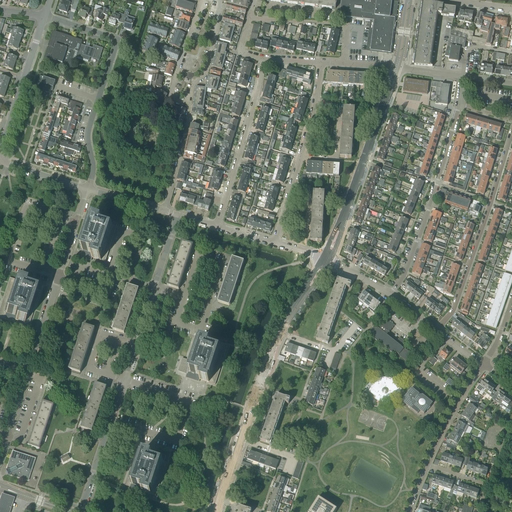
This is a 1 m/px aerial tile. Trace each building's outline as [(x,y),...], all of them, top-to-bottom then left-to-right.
[(63,0),(63,2),(62,1),(62,2),(61,2),(61,3),(60,4),(60,5),(60,6),(59,11),(60,11),(61,11),(61,12),(62,12),(63,12),(64,12),(67,13),(69,5),(72,6),(71,9),(75,11),(79,0),(78,0),(73,0),(63,0)] [(192,14),(195,4),(181,0),(177,0),(176,7),(175,7),(174,8),(192,14)] [(247,9),(250,0),(249,0),(224,0),(224,2),(247,9)] [(335,9),(335,0),(318,0),(318,7),(335,9)] [(335,0),(334,16),(374,21),(370,50),(390,53),(396,5),(394,3),(374,0),(335,0)] [(429,66),(436,16),(436,14),(437,14),(454,17),(456,9),(443,7),(443,6),(442,7),(420,3),(418,19),(419,19),(413,64),(422,65),(431,66),(429,66)] [(91,16),(93,8),(89,7),(88,10),(83,8),(81,13),(80,12),(78,17),(85,19),(86,15),(91,16)] [(107,17),(108,16),(109,11),(101,8),(100,11),(96,10),(95,14),(96,14),(95,19),(101,21),(103,15),(107,17)] [(167,16),(171,17),(173,10),(167,8),(165,16),(167,16)] [(174,19),(189,23),(190,19),(191,19),(192,17),(191,16),(177,11),(174,19)] [(465,22),(466,12),(460,11),(458,21),(465,22)] [(473,12),(466,12),(465,22),(471,23),(473,12)] [(124,16),(124,15),(119,13),(118,16),(113,14),(112,19),(110,19),(108,23),(115,26),(116,22),(121,23),(124,16)] [(485,16),(478,13),(476,19),(477,20),(475,25),(481,27),(482,27),(485,16)] [(486,14),(485,16),(482,27),(481,27),(479,32),(483,33),(488,35),(490,27),(490,26),(491,24),(493,16),(486,14)] [(135,18),(124,15),(124,16),(121,23),(125,24),(124,28),(131,31),(131,30),(132,30),(134,26),(132,25),(135,18)] [(508,19),(501,18),(500,27),(500,29),(504,30),(503,38),(508,38),(510,32),(510,29),(506,28),(508,19)] [(176,28),(186,31),(189,23),(179,20),(176,28)] [(495,24),(491,24),(490,26),(490,27),(488,35),(486,40),(485,45),(490,46),(494,30),(495,24)] [(161,27),(155,25),(153,34),(158,36),(161,27)] [(12,31),(11,34),(21,37),(23,31),(16,29),(16,28),(11,27),(9,30),(12,31)] [(169,29),(161,27),(158,36),(166,38),(169,29)] [(455,29),(454,29),(454,30),(452,37),(465,40),(465,42),(472,43),(472,38),(473,32),(466,31),(463,30),(455,29)] [(185,34),(175,30),(173,35),(183,39),(185,34)] [(76,57),(81,45),(82,41),(67,36),(67,35),(59,32),(59,34),(52,31),(49,41),(51,42),(50,45),(48,45),(46,52),(45,54),(43,62),(72,71),(76,57)] [(19,44),(21,37),(11,34),(9,40),(19,44)] [(183,39),(173,35),(171,40),(181,44),(183,39)] [(158,40),(148,36),(146,41),(156,45),(158,40)] [(278,37),(272,36),(269,47),(275,48),(277,40),(278,37)] [(465,42),(465,40),(452,37),(450,36),(445,57),(449,57),(448,61),(458,62),(460,48),(464,49),(465,42)] [(17,50),(19,44),(9,40),(7,47),(17,50)] [(181,44),(171,40),(169,45),(179,49),(181,44)] [(226,48),(228,42),(220,40),(219,43),(216,43),(215,47),(227,50),(227,49),(226,48)] [(156,45),(146,41),(144,46),(154,50),(156,45)] [(295,46),(297,46),(297,43),(290,41),(289,43),(287,51),(287,52),(290,52),(293,52),(295,46)] [(304,41),(304,43),(302,51),(308,52),(310,44),(310,42),(304,41)] [(92,49),(81,45),(76,57),(88,61),(89,58),(99,61),(103,48),(93,45),(92,49)] [(154,50),(144,46),(142,51),(153,55),(154,50)] [(170,49),(162,46),(159,55),(166,58),(170,49)] [(175,51),(170,49),(166,58),(171,60),(175,51)] [(180,53),(175,51),(171,60),(177,62),(180,53)] [(6,55),(4,61),(14,64),(16,58),(6,55)] [(508,77),(510,64),(511,56),(508,56),(507,67),(503,66),(502,76),(508,77)] [(244,59),(242,65),(243,65),(242,68),(251,71),(251,70),(252,70),(253,67),(252,67),(252,65),(249,63),(250,60),(244,59)] [(12,70),(14,64),(4,61),(2,67),(12,70)] [(174,66),(159,61),(156,70),(160,70),(160,68),(162,68),(173,71),(174,66)] [(502,76),(503,66),(503,68),(496,67),(495,75),(502,76)] [(156,70),(149,68),(148,72),(149,73),(153,73),(159,75),(160,71),(161,71),(163,71),(165,72),(164,74),(171,76),(173,71),(162,68),(160,68),(160,70),(156,70)] [(211,68),(210,74),(220,76),(221,71),(211,68)] [(311,74),(304,72),(302,80),(302,82),(307,84),(309,85),(312,78),(310,77),(311,74)] [(153,75),(153,73),(149,73),(149,75),(152,76),(151,82),(156,83),(156,81),(162,83),(163,77),(153,75)] [(247,82),(249,76),(241,74),(239,80),(247,82)] [(269,75),(267,81),(275,83),(276,77),(269,75)] [(0,76),(0,83),(7,85),(9,79),(0,76)] [(44,88),(51,91),(52,91),(55,81),(40,76),(35,90),(43,92),(44,88)] [(429,82),(405,79),(403,91),(411,92),(427,95),(429,82)] [(245,88),(247,82),(239,80),(237,86),(245,88)] [(161,88),(162,83),(156,81),(156,83),(151,82),(150,86),(150,88),(151,89),(151,92),(155,91),(155,89),(155,87),(161,88)] [(273,89),(275,83),(267,81),(265,87),(273,89)] [(431,82),(431,83),(431,87),(436,88),(435,97),(436,97),(435,104),(447,106),(448,101),(447,101),(449,86),(450,86),(442,85),(443,84),(441,84),(442,83),(432,82),(431,82)] [(235,92),(233,96),(236,97),(244,100),(246,94),(238,91),(237,92),(235,91),(236,89),(228,86),(227,89),(235,92)] [(158,91),(156,96),(165,99),(167,94),(166,94),(158,91)] [(270,98),(271,95),(264,92),(262,98),(266,99),(265,102),(272,104),(274,99),(270,98)] [(69,101),(56,96),(52,108),(50,108),(49,110),(57,113),(59,108),(63,110),(64,107),(67,108),(69,101)] [(163,105),(165,99),(156,96),(154,102),(163,105)] [(236,97),(234,103),(242,105),(244,100),(236,97)] [(296,103),(298,103),(306,106),(307,99),(297,97),(296,103)] [(82,105),(69,101),(67,108),(69,109),(68,111),(73,113),(71,118),(79,120),(80,117),(78,117),(82,105)] [(241,111),(242,105),(234,103),(232,109),(241,111)] [(271,108),(271,106),(264,104),(263,107),(262,107),(260,113),(268,115),(269,109),(270,109),(271,108)] [(177,118),(184,119),(185,109),(179,108),(177,118)] [(203,110),(192,108),(191,115),(203,117),(204,110),(203,110)] [(302,117),(304,111),(296,109),(294,108),(292,114),(302,117)] [(343,108),(342,126),(344,126),(344,124),(353,125),(354,108),(343,108)] [(239,117),(241,111),(232,109),(231,115),(239,117)] [(56,118),(57,113),(49,110),(48,113),(51,114),(48,121),(58,124),(60,119),(56,118)] [(227,119),(228,116),(220,113),(218,121),(220,122),(221,118),(227,119)] [(300,123),(302,117),(292,114),(291,119),(290,119),(289,122),(296,124),(297,122),(300,123)] [(393,114),(391,120),(397,122),(399,117),(393,114)] [(438,115),(436,121),(443,123),(445,117),(442,116),(438,115)] [(469,125),(472,117),(466,115),(463,123),(469,125)] [(475,127),(478,118),(472,117),(469,125),(475,127)] [(78,123),(79,120),(71,118),(70,122),(65,121),(64,126),(74,129),(76,122),(78,123)] [(264,126),(266,121),(258,119),(257,118),(256,122),(257,122),(257,124),(264,126)] [(481,129),(484,120),(478,118),(475,127),(481,129)] [(395,128),(397,122),(391,120),(389,126),(395,128)] [(487,130),(489,122),(484,120),(481,129),(487,130)] [(57,129),(58,124),(48,121),(46,128),(44,127),(43,130),(51,132),(52,128),(57,129)] [(295,128),(296,124),(289,122),(287,122),(286,121),(285,125),(286,125),(285,131),(287,132),(294,134),(296,128),(295,128)] [(493,132),(495,124),(489,122),(487,130),(493,132)] [(191,124),(189,130),(198,132),(198,129),(203,130),(203,131),(207,132),(208,129),(195,125),(191,124)] [(235,129),(236,127),(229,124),(227,131),(234,133),(234,132),(235,132),(236,129),(235,129)] [(262,132),(264,126),(257,124),(255,130),(256,131),(255,134),(263,136),(263,133),(262,132)] [(352,142),(353,125),(344,124),(344,126),(342,126),(341,139),(343,139),(343,141),(352,142)] [(501,125),(495,124),(493,132),(499,134),(498,137),(497,136),(496,140),(500,141),(503,130),(500,129),(501,125)] [(71,139),(74,129),(64,126),(62,131),(67,132),(65,137),(71,139)] [(434,127),(432,126),(431,129),(428,129),(427,131),(433,133),(439,135),(441,129),(434,127)] [(49,137),(51,132),(43,130),(42,132),(44,133),(42,140),(52,144),(55,144),(56,139),(49,137)] [(392,136),(393,133),(387,131),(385,137),(398,142),(399,139),(392,136)] [(293,140),(294,134),(287,132),(285,137),(293,140)] [(262,139),(263,136),(255,134),(254,137),(251,135),(249,141),(257,143),(258,138),(262,139)] [(291,145),(293,140),(285,137),(282,136),(281,142),(284,143),(291,145)] [(398,142),(385,137),(383,142),(389,145),(390,142),(398,145),(399,142),(398,142)] [(351,158),(352,142),(343,141),(343,139),(341,139),(340,158),(351,158)] [(55,144),(52,144),(42,140),(39,150),(44,152),(46,147),(51,149),(51,146),(54,147),(55,144)] [(64,156),(67,157),(71,144),(61,141),(59,147),(64,148),(63,153),(65,153),(64,156)] [(462,149),(463,143),(455,141),(454,146),(462,149)] [(389,145),(383,142),(381,148),(387,150),(390,151),(392,152),(393,149),(388,148),(389,145)] [(289,151),(291,145),(284,143),(282,149),(281,148),(280,152),(287,154),(288,151),(289,151)] [(81,148),(71,144),(67,157),(70,158),(71,155),(73,156),(74,151),(79,153),(81,148)] [(460,155),(462,149),(454,146),(452,152),(460,155)] [(253,155),(255,149),(247,147),(246,153),(253,155)] [(227,156),(229,150),(222,148),(220,154),(227,156)] [(45,165),(47,158),(43,156),(44,152),(39,150),(36,160),(43,162),(42,165),(45,165)] [(196,155),(184,152),(183,158),(193,160),(193,158),(196,159),(195,160),(201,161),(202,157),(196,155)] [(458,161),(460,155),(452,152),(450,158),(458,161)] [(251,161),(253,155),(246,153),(244,159),(247,160),(247,163),(254,165),(255,162),(251,161)] [(279,157),(277,163),(288,166),(289,160),(286,159),(287,156),(279,154),(278,157),(279,157)] [(55,166),(59,156),(54,155),(52,159),(47,158),(45,165),(48,166),(48,164),(55,166)] [(64,172),(67,164),(62,162),(64,158),(59,156),(55,166),(62,168),(61,171),(64,172)] [(456,167),(458,161),(450,158),(448,164),(456,167)] [(492,167),(494,161),(487,159),(484,158),(483,161),(486,162),(485,165),(492,167)] [(224,168),(226,162),(218,159),(216,165),(224,168)] [(71,165),(67,164),(64,172),(67,173),(68,170),(75,173),(78,162),(73,161),(71,165)] [(288,166),(277,163),(276,166),(279,166),(278,169),(286,172),(288,166)] [(455,173),(456,167),(448,164),(447,170),(455,173)] [(244,168),(242,173),(250,176),(252,176),(253,173),(250,173),(251,170),(252,170),(253,167),(246,165),(245,168),(244,168)] [(186,176),(188,170),(180,168),(178,174),(186,176)] [(213,169),(211,177),(220,180),(222,174),(218,173),(219,170),(213,169)] [(284,178),(286,172),(278,169),(277,175),(284,178)] [(453,179),(455,173),(447,170),(445,176),(453,179)] [(186,176),(178,174),(176,180),(184,182),(186,183),(186,182),(188,177),(186,176)] [(282,183),(284,178),(277,175),(273,174),(272,180),(271,183),(278,185),(279,182),(282,183)] [(487,184),(488,178),(482,176),(479,175),(477,181),(480,182),(487,184)] [(453,179),(445,176),(443,182),(451,185),(453,179)] [(218,185),(220,180),(211,177),(209,183),(218,185)] [(248,181),(240,179),(239,179),(239,182),(239,185),(246,187),(248,181)] [(416,180),(414,185),(421,188),(423,182),(416,180)] [(485,189),(487,184),(480,182),(477,181),(476,187),(478,187),(485,189)] [(278,185),(271,183),(268,182),(268,185),(267,188),(270,189),(269,192),(276,194),(277,194),(278,194),(278,192),(278,191),(277,191),(278,188),(277,188),(278,185)] [(217,192),(218,185),(209,183),(207,189),(217,192)] [(246,187),(239,185),(238,185),(237,187),(237,188),(238,188),(237,191),(238,191),(237,194),(245,196),(245,193),(244,193),(246,187)] [(419,194),(421,188),(414,185),(412,191),(419,194)] [(313,191),(312,209),(314,210),(314,208),(323,209),(324,192),(313,191)] [(417,199),(419,194),(412,191),(409,196),(417,199)] [(179,201),(186,203),(188,196),(189,194),(181,192),(179,201)] [(449,193),(445,204),(450,206),(454,194),(449,193)] [(233,196),(231,202),(239,204),(241,205),(243,199),(244,199),(245,196),(237,194),(236,197),(233,196)] [(450,206),(449,207),(454,208),(458,196),(454,194),(450,206)] [(504,202),(506,196),(499,194),(498,199),(504,202)] [(195,198),(188,196),(186,203),(193,205),(197,206),(199,201),(199,199),(195,198)] [(414,205),(417,199),(409,196),(407,202),(414,205)] [(458,196),(454,208),(458,210),(463,197),(458,196)] [(463,197),(458,210),(463,211),(467,199),(465,199),(465,198),(463,197)] [(467,199),(463,211),(467,213),(469,205),(471,201),(467,199)] [(203,202),(199,201),(197,206),(197,208),(208,211),(210,204),(210,202),(204,200),(203,202)] [(479,203),(473,201),(469,214),(475,216),(476,213),(478,214),(480,208),(477,207),(479,203)] [(241,205),(239,204),(231,202),(229,208),(237,210),(240,211),(241,205)] [(414,205),(407,202),(405,208),(412,211),(414,205)] [(271,212),(273,206),(266,203),(264,209),(271,212)] [(237,210),(229,208),(228,214),(235,216),(238,216),(240,211),(237,210)] [(322,225),(323,209),(314,208),(314,210),(312,209),(311,223),(313,223),(313,225),(322,225)] [(410,216),(412,211),(405,208),(403,213),(410,216)] [(496,209),(494,215),(500,217),(502,212),(496,209)] [(441,214),(433,211),(431,217),(439,220),(444,222),(445,219),(443,218),(440,217),(441,214)] [(498,223),(500,217),(494,215),(492,221),(498,223)] [(246,225),(252,227),(255,219),(249,217),(246,225)] [(439,220),(431,217),(429,223),(437,226),(438,223),(443,225),(444,222),(439,220)] [(101,221),(92,218),(91,222),(91,221),(81,250),(82,251),(81,254),(80,254),(79,257),(91,261),(92,258),(90,258),(102,221),(101,221)] [(118,223),(102,218),(101,221),(102,221),(90,258),(92,258),(105,262),(118,223)] [(401,218),(398,223),(406,226),(408,220),(401,218)] [(260,221),(255,219),(252,227),(252,228),(255,229),(255,228),(256,228),(258,228),(260,221)] [(264,230),(266,223),(267,220),(264,219),(263,222),(260,221),(258,228),(264,230)] [(497,229),(498,223),(492,221),(490,226),(497,229)] [(272,224),(266,223),(264,230),(264,231),(266,232),(267,232),(267,231),(270,232),(272,224)] [(321,242),(322,225),(313,225),(313,223),(311,223),(310,241),(321,242)] [(403,232),(406,226),(398,223),(396,229),(403,232)] [(436,229),(437,226),(429,223),(427,229),(435,232),(436,229)] [(474,226),(465,223),(464,226),(459,224),(458,227),(458,226),(458,227),(472,232),(474,226)] [(495,234),(497,229),(490,226),(488,232),(495,234)] [(470,238),(472,232),(458,227),(457,230),(460,231),(464,232),(464,234),(462,233),(461,235),(463,235),(463,236),(470,238)] [(401,237),(403,232),(396,229),(394,234),(401,237)] [(433,237),(435,232),(427,229),(425,235),(433,237)] [(352,230),(350,235),(357,238),(359,232),(352,230)] [(493,240),(495,234),(488,232),(486,238),(493,240)] [(399,243),(401,237),(394,234),(392,240),(399,243)] [(431,243),(433,237),(425,235),(423,240),(431,243)] [(470,238),(463,236),(461,241),(468,244),(470,238)] [(491,243),(493,240),(486,238),(484,243),(492,246),(493,244),(491,243)] [(397,248),(399,243),(392,240),(389,245),(397,248)] [(466,250),(468,244),(461,241),(459,241),(456,240),(455,242),(460,244),(459,247),(466,250)] [(182,241),(177,256),(188,260),(193,245),(182,241)] [(353,249),(355,243),(348,241),(346,247),(353,249)] [(492,246),(484,243),(482,249),(489,251),(491,246),(492,246)] [(430,247),(422,244),(419,250),(428,253),(430,254),(431,251),(429,250),(430,247)] [(394,254),(397,248),(389,245),(387,251),(394,254)] [(351,255),(353,249),(346,247),(344,253),(351,255)] [(464,255),(466,250),(459,247),(457,253),(464,255)] [(487,257),(489,251),(482,249),(480,255),(487,257)] [(426,259),(428,253),(419,250),(417,256),(426,259)] [(461,261),(464,255),(457,253),(455,259),(461,261)] [(367,255),(362,263),(368,267),(372,260),(373,259),(367,255)] [(485,263),(487,257),(480,255),(478,260),(485,263)] [(184,275),(188,260),(177,256),(172,271),(184,275)] [(432,261),(426,259),(417,256),(415,262),(424,264),(425,262),(431,264),(432,261)] [(232,257),(227,272),(239,276),(244,261),(232,257)] [(373,270),(377,264),(372,260),(368,267),(373,270)] [(423,267),(424,264),(415,262),(413,267),(422,270),(423,267)] [(382,267),(377,264),(373,270),(378,273),(382,267)] [(384,264),(382,267),(378,273),(384,276),(388,270),(387,270),(389,267),(384,264)] [(476,264),(474,270),(481,273),(483,267),(476,264)] [(420,276),(422,270),(413,267),(411,273),(420,276)] [(481,273),(474,270),(472,276),(479,278),(481,273)] [(179,289),(184,275),(172,271),(167,286),(179,289)] [(234,291),(239,276),(227,272),(222,287),(234,291)] [(511,277),(504,274),(502,279),(511,283),(511,280),(511,277)] [(479,278),(472,276),(470,281),(477,284),(479,278)] [(25,283),(9,278),(0,305),(0,318),(14,323),(15,320),(14,320),(26,283),(25,283)] [(327,339),(341,297),(345,286),(350,288),(352,282),(347,280),(346,282),(337,279),(316,340),(328,344),(329,339),(327,339)] [(404,289),(409,292),(413,287),(411,285),(413,283),(408,279),(404,284),(406,286),(404,289)] [(510,288),(511,283),(502,279),(500,284),(510,288)] [(25,281),(25,283),(26,283),(14,320),(15,320),(24,323),(25,321),(30,323),(40,291),(36,290),(38,285),(25,281)] [(475,290),(477,284),(470,281),(468,287),(475,290)] [(450,295),(452,289),(439,284),(436,283),(435,287),(444,290),(444,292),(450,295)] [(508,293),(510,288),(500,284),(498,290),(508,293)] [(127,285),(122,300),(134,304),(139,289),(127,285)] [(229,306),(234,291),(222,287),(217,302),(229,306)] [(414,296),(418,291),(413,287),(409,292),(414,296)] [(474,292),(475,290),(468,287),(466,293),(475,296),(476,293),(474,292)] [(506,298),(508,293),(498,290),(497,295),(506,298)] [(423,294),(418,291),(414,296),(418,300),(423,294)] [(363,304),(370,296),(364,292),(361,295),(357,292),(354,300),(356,302),(358,300),(363,304)] [(475,296),(466,293),(464,299),(471,301),(473,295),(475,296)] [(504,303),(506,298),(497,295),(495,300),(504,303)] [(369,308),(375,300),(370,296),(363,304),(369,308)] [(424,304),(429,308),(433,302),(428,298),(424,304)] [(469,307),(471,301),(464,299),(462,304),(469,307)] [(129,319),(134,304),(122,300),(117,315),(129,319)] [(381,304),(375,300),(369,308),(374,312),(381,304)] [(504,303),(495,300),(493,305),(503,308),(504,303)] [(438,306),(433,302),(429,308),(433,312),(438,306)] [(438,306),(433,312),(438,316),(444,308),(439,304),(438,306)] [(467,312),(469,307),(462,304),(460,310),(467,312)] [(501,313),(503,308),(493,305),(491,310),(501,313)] [(501,313),(491,310),(490,315),(499,318),(501,313)] [(451,325),(456,329),(461,323),(459,321),(461,319),(463,320),(465,318),(460,314),(451,325)] [(124,334),(129,319),(117,315),(112,330),(124,334)] [(499,318),(490,315),(488,320),(497,324),(499,318)] [(399,346),(403,341),(399,338),(398,340),(388,333),(394,326),(387,320),(379,330),(374,327),(368,335),(391,353),(393,351),(398,355),(398,356),(407,363),(413,356),(404,348),(403,349),(399,346)] [(495,329),(497,324),(488,320),(486,326),(495,329)] [(461,333),(466,327),(461,323),(456,329),(461,333)] [(83,325),(78,340),(90,343),(95,328),(83,325)] [(466,337),(470,331),(471,331),(471,330),(472,329),(470,327),(468,329),(466,327),(461,333),(466,337)] [(490,330),(483,328),(482,331),(485,332),(484,335),(482,337),(480,340),(486,345),(487,342),(488,343),(490,341),(490,340),(487,337),(490,330)] [(470,331),(466,337),(471,341),(475,336),(476,334),(471,330),(471,331),(470,331)] [(209,342),(194,337),(186,360),(182,359),(178,371),(182,372),(187,374),(186,377),(199,382),(199,380),(198,379),(210,343),(209,342)] [(477,338),(473,343),(482,349),(486,345),(480,340),(478,338),(477,338)] [(228,345),(210,339),(209,342),(210,343),(198,379),(199,380),(215,385),(228,345)] [(85,358),(90,343),(78,340),(73,354),(85,358)] [(290,354),(293,346),(287,344),(284,352),(290,354)] [(296,356),(299,348),(293,346),(290,354),(296,356)] [(301,358),(305,350),(299,348),(296,356),(301,358)] [(442,358),(445,360),(447,357),(447,358),(448,357),(447,357),(450,354),(444,349),(439,356),(437,359),(440,361),(442,358)] [(307,361),(310,352),(305,350),(301,358),(307,361)] [(316,354),(310,352),(307,361),(313,363),(316,354)] [(80,373),(85,358),(73,354),(68,369),(80,373)] [(432,357),(429,362),(433,365),(437,360),(432,357)] [(456,369),(461,363),(456,358),(450,366),(452,368),(455,370),(456,369)] [(456,369),(455,370),(460,375),(466,367),(461,363),(456,369)] [(317,368),(315,374),(323,377),(325,371),(317,368)] [(321,383),(323,377),(315,374),(313,380),(321,383)] [(396,397),(397,396),(402,390),(395,384),(394,385),(392,383),(393,381),(393,380),(390,379),(387,378),(383,378),(380,379),(374,383),(372,386),(371,388),(368,391),(374,396),(374,395),(376,396),(374,398),(375,399),(377,401),(380,402),(383,403),(386,403),(389,402),(392,401),(394,399),(396,397)] [(455,383),(449,378),(445,383),(449,385),(452,388),(455,383)] [(319,389),(321,383),(313,380),(311,386),(319,389)] [(489,383),(484,380),(480,385),(479,385),(476,389),(480,392),(479,394),(481,395),(489,383)] [(95,383),(90,398),(102,402),(107,387),(95,383)] [(495,388),(489,383),(481,395),(483,397),(486,393),(489,396),(493,391),(495,388)] [(320,389),(319,389),(311,386),(310,388),(309,388),(308,390),(308,391),(309,391),(309,392),(317,394),(318,391),(319,392),(320,389)] [(432,404),(422,396),(418,396),(417,397),(415,396),(417,393),(411,388),(401,401),(417,414),(419,411),(424,414),(427,411),(430,408),(429,407),(432,404)] [(315,400),(317,394),(309,392),(307,397),(315,400)] [(502,401),(506,395),(501,392),(498,395),(495,393),(492,398),(492,399),(500,405),(502,401)] [(269,444),(271,440),(284,403),(288,404),(290,398),(286,396),(285,398),(276,395),(260,441),(269,444)] [(511,400),(511,399),(506,395),(500,405),(498,407),(501,409),(502,406),(509,411),(511,406),(511,405),(510,404),(511,400)] [(313,406),(315,400),(307,397),(305,403),(313,406)] [(97,417),(102,402),(90,398),(85,413),(97,417)] [(41,401),(36,416),(47,420),(52,405),(41,401)] [(469,404),(465,410),(472,415),(477,408),(469,404)] [(474,416),(472,415),(465,410),(461,416),(464,418),(463,421),(469,425),(470,424),(472,426),(473,424),(470,422),(474,416)] [(92,432),(97,417),(85,413),(80,428),(92,432)] [(43,435),(47,420),(36,416),(31,431),(43,435)] [(461,423),(458,421),(455,428),(462,432),(465,433),(468,426),(469,425),(463,421),(461,423)] [(459,437),(462,432),(455,428),(452,434),(459,437)] [(38,450),(43,435),(31,431),(26,446),(38,450)] [(456,443),(459,437),(452,434),(449,440),(451,441),(449,444),(457,446),(458,444),(456,443)] [(151,454),(135,449),(124,485),(129,487),(128,490),(141,495),(141,492),(140,491),(152,455),(151,454)] [(35,459),(13,451),(13,453),(12,452),(6,468),(6,471),(5,471),(8,475),(11,476),(28,482),(28,480),(29,481),(36,460),(35,460),(35,459)] [(165,456),(152,451),(151,454),(152,455),(140,491),(141,492),(155,496),(166,462),(163,461),(165,456)] [(253,461),(256,453),(250,451),(247,459),(253,461)] [(258,463),(261,455),(256,453),(253,461),(258,463)] [(447,463),(449,455),(443,453),(440,461),(447,463)] [(264,465),(267,457),(261,455),(258,463),(264,465)] [(454,466),(456,458),(449,455),(447,463),(454,466)] [(270,468),(273,459),(267,457),(264,465),(270,468)] [(276,460),(273,459),(270,468),(275,470),(279,458),(277,457),(276,460)] [(464,465),(466,458),(464,457),(463,460),(456,458),(454,466),(460,468),(461,465),(464,465)] [(472,472),(475,464),(469,462),(470,459),(466,458),(464,465),(467,467),(466,470),(472,472)] [(479,474),(481,466),(475,464),(472,472),(479,474)] [(488,468),(481,466),(479,474),(486,476),(488,468)] [(437,486),(440,478),(433,475),(431,484),(437,486)] [(276,483),(284,486),(286,486),(288,480),(286,479),(286,480),(284,479),(284,478),(284,477),(283,477),(283,476),(282,476),(281,476),(280,476),(280,477),(279,477),(279,478),(278,477),(276,483)] [(443,488),(446,480),(440,478),(437,486),(443,488)] [(453,482),(446,480),(443,488),(451,490),(450,493),(452,494),(455,486),(452,485),(453,482)] [(284,486),(276,483),(274,489),(282,492),(282,491),(284,486)] [(463,494),(466,486),(459,484),(458,487),(455,486),(452,494),(455,495),(456,492),(461,493),(460,496),(462,496),(463,494)] [(469,496),(472,488),(466,486),(463,494),(469,496)] [(479,490),(472,488),(469,496),(476,499),(479,490)] [(281,495),(282,492),(274,489),(273,489),(272,492),(273,493),(272,495),(281,498),(282,495),(281,495)] [(9,511),(14,498),(1,494),(0,499),(0,511),(9,511)] [(279,503),(281,498),(272,495),(270,500),(278,503),(279,503)] [(318,497),(308,511),(335,511),(337,509),(318,497)] [(276,509),(278,503),(270,500),(268,506),(276,509)]
